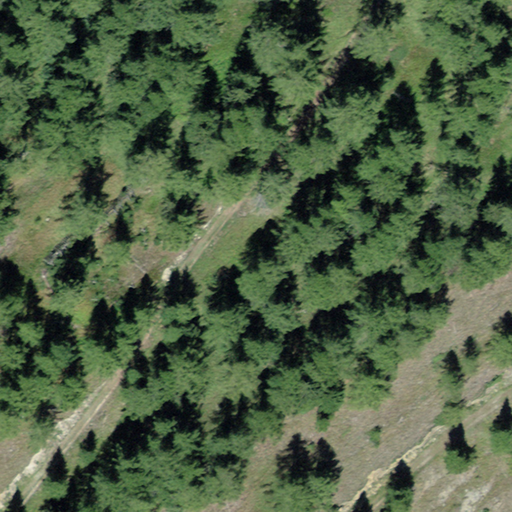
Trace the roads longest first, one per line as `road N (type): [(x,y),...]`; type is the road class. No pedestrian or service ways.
road 1 (track): [(11,511),(123,368),(374,0)]
road 2 (track): [(511,372),(356,511)]
